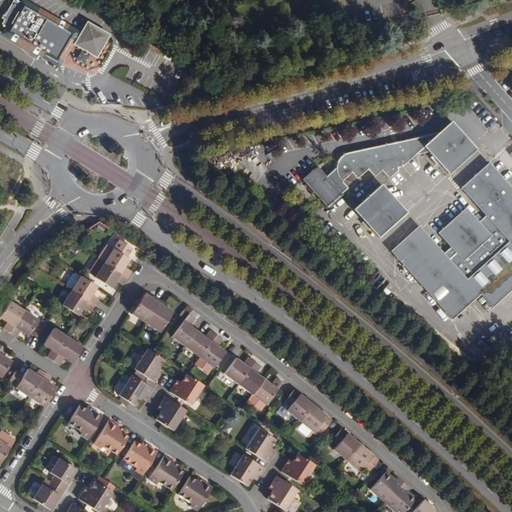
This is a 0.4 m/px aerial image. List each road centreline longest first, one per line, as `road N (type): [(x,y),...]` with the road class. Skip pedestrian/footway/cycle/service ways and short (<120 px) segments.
road 1 (residential): [(72,382),(135,282),(161,278),(356,426),(445,511)]
road 2 (primary): [(116,207),(256,293),(511,511)]
road 3 (primary): [(511,460),(286,267),(144,165)]
road 4 (tertiary): [(451,45),(137,140)]
road 5 (residential): [(72,382),(248,503)]
road 6 (residential): [(0,491),(72,382)]
